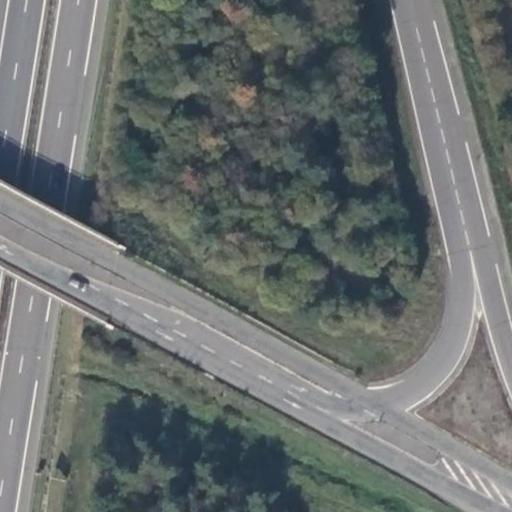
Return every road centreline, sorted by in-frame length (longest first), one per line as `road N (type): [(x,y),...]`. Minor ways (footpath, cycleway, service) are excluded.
road 1 (trunk): [(0,497),(77,0)]
road 2 (tertiary): [(373,405),(0,199)]
road 3 (tertiary): [(0,245),(303,409)]
road 4 (trunk): [(468,245),(409,0)]
road 5 (tertiary): [(303,409),(496,511)]
road 6 (trunk): [(373,405),(423,386),(453,351),(468,245)]
road 7 (trunk): [(26,0),(0,166)]
road 8 (tertiary): [(511,481),(373,405)]
road 9 (trunk): [(511,366),(468,245)]
